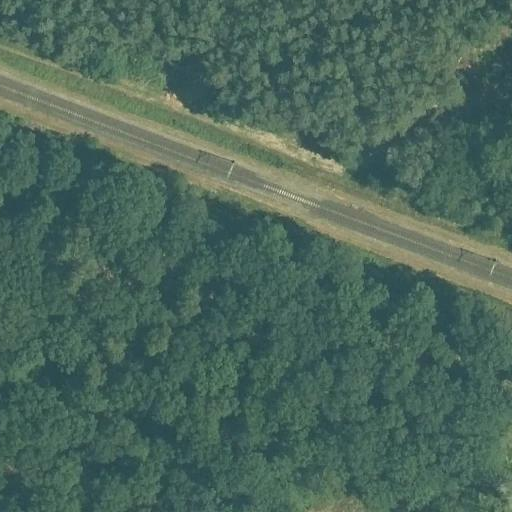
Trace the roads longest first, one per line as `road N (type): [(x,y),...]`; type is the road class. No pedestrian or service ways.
road 1 (unknown): [(0,41),(322,172)]
road 2 (track): [(322,172),(511,80)]
